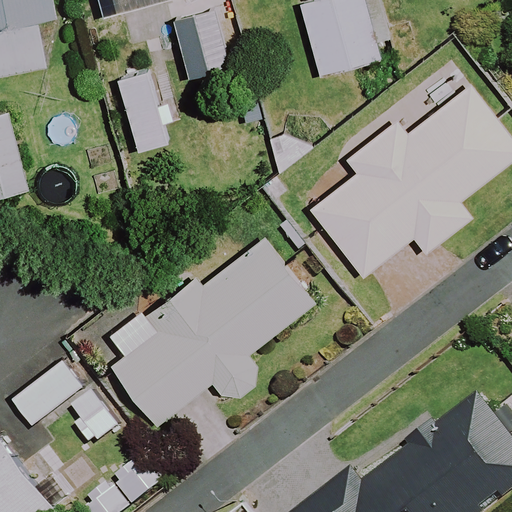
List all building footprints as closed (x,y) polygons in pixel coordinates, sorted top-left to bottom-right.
[(58,17),(54,0),(0,0),(0,77),(46,69),(37,22),(58,17)] [(110,0),(123,45),(166,33),(157,1),(159,0),(110,0)] [(390,60),(375,0),(299,0),(320,78),(390,60)] [(173,145),(159,71),(122,79),(136,152),(173,145)] [(511,161),(511,139),(471,86),(408,134),(397,120),(347,158),(359,173),(311,210),(362,277),(413,239),(425,254),(472,219),(459,202),(511,161)] [(263,136),(245,88),(219,98),(238,146),(263,136)] [(0,201),(28,196),(11,114),(0,116),(0,201)] [(259,380),(261,361),(252,350),(318,300),(268,235),(206,282),(199,273),(151,310),(162,325),(113,362),(159,422),(215,380),(222,390),(243,393),(259,380)] [(60,358),(13,394),(37,425),(84,390),(60,358)] [(104,436),(124,420),(100,389),(80,405),(104,436)] [(488,511),(511,494),(511,432),(484,396),(370,483),(357,466),(297,511),(488,511)] [(16,441),(0,452),(0,511),(63,511),(67,510),(16,441)] [(170,479),(155,458),(123,482),(139,503),(170,479)] [(125,511),(137,503),(121,483),(90,506),(93,511),(125,511)]
